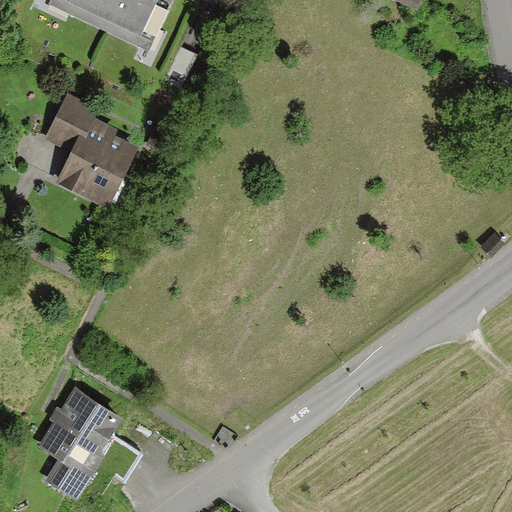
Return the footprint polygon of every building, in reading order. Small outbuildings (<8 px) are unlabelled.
[(165,0),(40,0),(40,1),(141,50),(165,0)] [(388,0),(410,11),(415,0),(388,0)] [(104,205),(131,150),(110,140),(114,133),(88,120),(92,112),(65,99),(45,140),(56,145),(70,152),(55,181),(104,205)] [(501,239),(494,231),(479,244),(487,252),(501,239)] [(69,500),(116,426),(70,397),(37,449),(55,460),(41,483),(69,500)]
